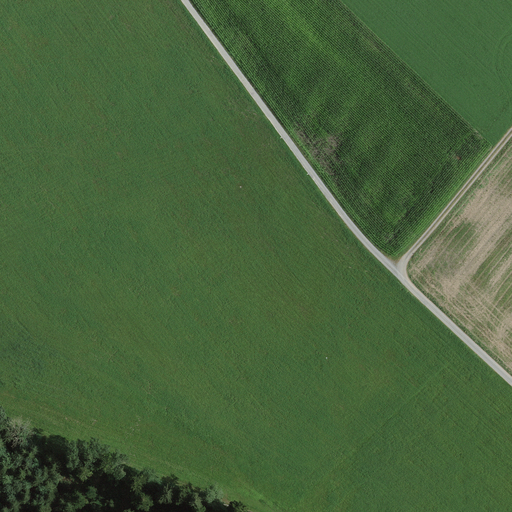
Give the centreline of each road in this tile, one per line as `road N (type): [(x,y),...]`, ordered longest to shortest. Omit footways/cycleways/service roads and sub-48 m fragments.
road 1 (track): [(185,0),(354,226),(511,380)]
road 2 (track): [(231,511),(0,424)]
road 3 (track): [(511,130),(398,269)]
